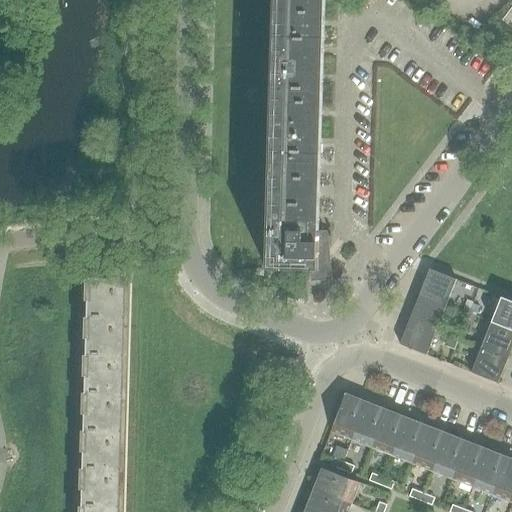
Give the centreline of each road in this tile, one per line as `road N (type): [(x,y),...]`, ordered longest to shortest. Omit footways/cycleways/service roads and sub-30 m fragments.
road 1 (residential): [(184,239),(217,294),(325,333),(351,321),(511,117)]
road 2 (residential): [(511,412),(368,354),(339,360),(321,381),(267,511)]
road 3 (residential): [(184,239),(189,0)]
road 4 (residential): [(0,245),(184,239)]
